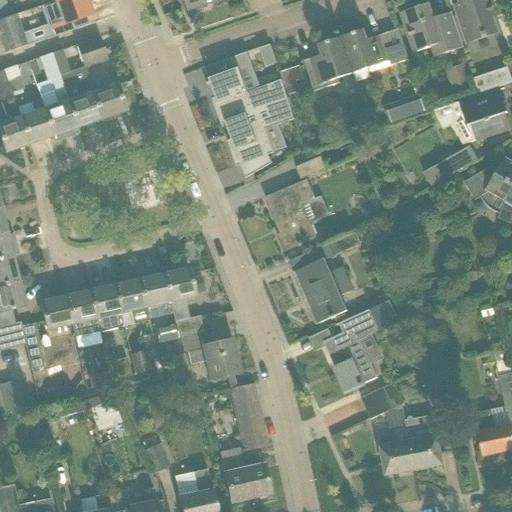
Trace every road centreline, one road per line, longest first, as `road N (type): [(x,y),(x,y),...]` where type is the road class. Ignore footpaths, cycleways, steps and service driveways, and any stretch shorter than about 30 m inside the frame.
road 1 (residential): [(178,125),(51,171),(43,194),(57,245),(82,259),(216,221)]
road 2 (unclassified): [(300,511),(259,327),(216,221)]
road 3 (residential): [(152,63),(349,0)]
